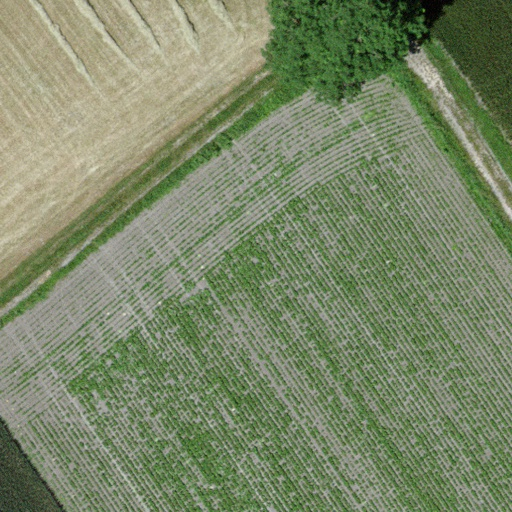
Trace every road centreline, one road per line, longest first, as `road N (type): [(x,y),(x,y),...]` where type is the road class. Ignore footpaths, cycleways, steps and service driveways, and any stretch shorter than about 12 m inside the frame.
road 1 (track): [(0,345),(402,8)]
road 2 (track): [(511,177),(402,8)]
